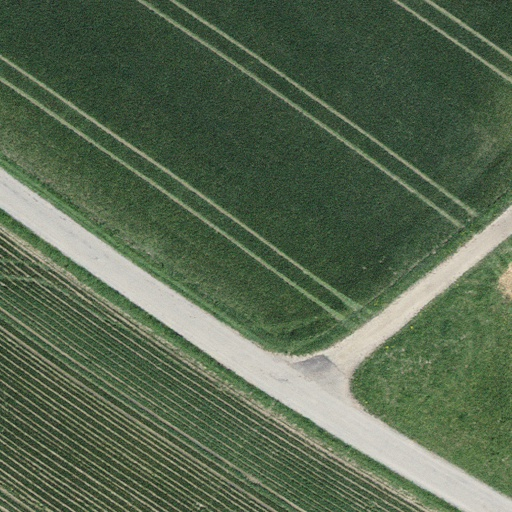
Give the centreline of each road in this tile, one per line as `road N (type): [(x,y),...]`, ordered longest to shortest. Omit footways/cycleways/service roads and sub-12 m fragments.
road 1 (unclassified): [(0,200),(282,400),(480,511)]
road 2 (track): [(282,400),(511,214)]
